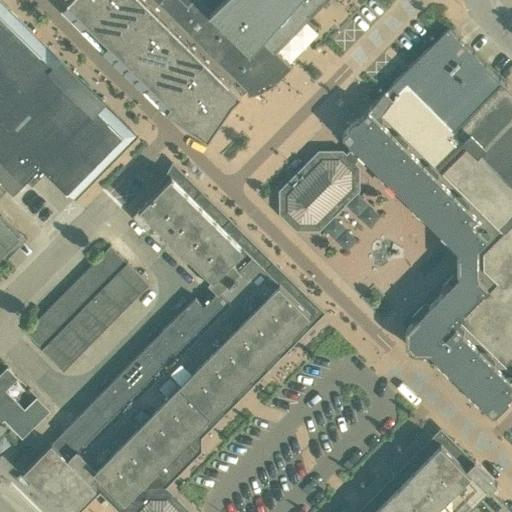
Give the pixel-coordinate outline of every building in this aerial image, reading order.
[(0,0),(0,67),(34,33),(0,0)] [(89,23),(111,0),(69,0),(68,2),(89,23)] [(146,0),(111,0),(89,23),(109,43),(149,3),(146,0)] [(156,0),(247,89),(248,88),(255,86),(258,85),(262,84),(265,82),(268,80),(271,78),(274,75),(277,73),(288,61),(292,66),(293,65),(275,47),(321,0),(156,0)] [(170,23),(149,3),(109,43),(130,64),(170,23)] [(242,94),(170,23),(130,64),(171,104),(208,129),(233,104),(242,94)] [(448,27),(360,116),(359,132),(472,243),(472,276),(445,304),(444,303),(423,325),(423,331),(425,334),(430,333),(461,363),(494,395),(502,386),(502,387),(503,386),(508,391),(508,392),(508,394),(510,394),(511,391),(511,185),(455,130),(503,82),(448,27)] [(34,33),(0,67),(0,149),(69,79),(55,65),(61,59),(34,33)] [(30,152),(86,95),(69,79),(0,149),(0,176),(14,191),(41,164),(30,152)] [(98,107),(86,95),(30,152),(41,164),(98,107)] [(98,107),(41,164),(74,196),(89,181),(83,176),(125,134),(98,107)] [(317,163),(314,159),(290,183),(293,187),(288,193),(288,209),(300,221),(316,220),(352,185),(351,169),(340,157),(323,157),(317,163)] [(196,296),(62,432),(25,469),(26,470),(68,511),(70,511),(96,487),(97,486),(92,481),(92,480),(100,472),(101,472),(112,483),(112,482),(127,496),(148,475),(190,433),(310,311),(307,309),(307,308),(304,306),(304,301),(290,287),(285,287),(281,283),(281,278),(269,266),(264,266),(262,264),(253,255),(173,174),(169,178),(166,184),(161,182),(158,188),(133,215),(162,244),(168,238),(210,280),(209,281),(210,281),(211,281),(219,289),(204,304),(196,296)] [(0,216),(0,256),(20,236),(0,216)] [(128,261),(112,246),(111,245),(102,253),(119,270),(128,261)] [(119,270),(102,253),(94,262),(111,279),(119,270)] [(110,279),(132,300),(150,282),(128,261),(119,270),(111,279),(110,279)] [(94,262),(85,271),(102,287),(110,279),(111,279),(94,262)] [(102,287),(85,271),(77,279),(93,296),(102,287)] [(77,279),(68,288),(85,304),(93,296),(77,279)] [(110,279),(102,287),(93,296),(115,317),(132,300),(110,279)] [(76,313),(77,313),(85,304),(68,288),(60,297),(76,313)] [(93,296),(85,304),(77,313),(98,334),(115,317),(93,296)] [(76,313),(60,297),(51,305),(68,322),(76,313)] [(68,322),(51,305),(43,314),(59,330),(60,330),(68,322)] [(76,313),(68,322),(60,330),(66,336),(82,351),(98,334),(77,313),(76,313)] [(59,330),(43,314),(34,323),(51,339),(59,330)] [(51,339),(34,323),(26,331),(43,347),(51,339)] [(82,351),(66,336),(60,330),(59,330),(51,339),(43,347),(42,348),(64,369),(82,351)] [(38,397),(25,409),(6,389),(19,377),(8,366),(0,374),(0,430),(5,425),(1,421),(5,418),(22,437),(50,410),(38,397)] [(193,436),(190,433),(148,475),(151,478),(161,478),(193,446),(193,436)] [(469,466),(443,440),(388,496),(388,501),(377,511),(467,511),(498,482),(475,460),(469,466)] [(182,511),(167,498),(151,498),(139,510),(138,511),(182,511)]
